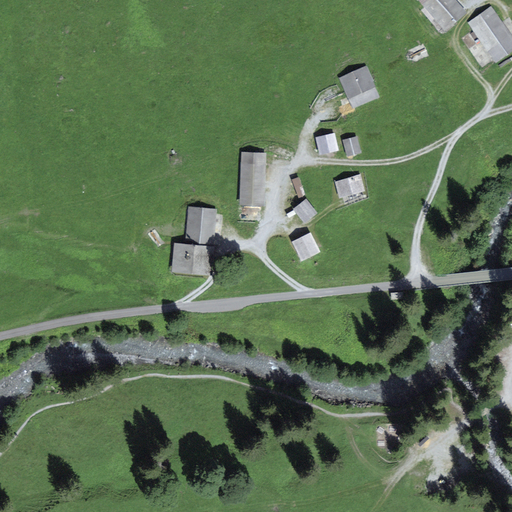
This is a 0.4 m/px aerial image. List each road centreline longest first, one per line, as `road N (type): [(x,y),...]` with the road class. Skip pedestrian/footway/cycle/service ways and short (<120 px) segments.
road 1 (unclassified): [(511,273),(71,319),(0,334)]
road 2 (unknown): [(310,293),(262,245),(286,173),(306,162),(448,146)]
road 3 (track): [(511,106),(464,127),(448,146),(416,233),(413,282)]
road 4 (track): [(475,415),(386,483),(285,511)]
